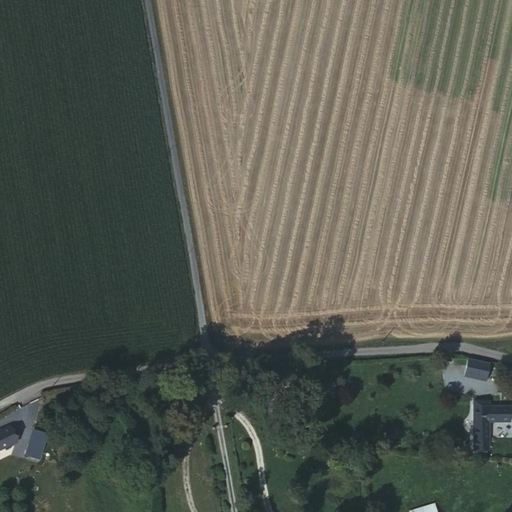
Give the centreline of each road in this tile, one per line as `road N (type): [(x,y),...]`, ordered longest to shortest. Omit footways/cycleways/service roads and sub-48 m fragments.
road 1 (unclassified): [(145,0),(207,359)]
road 2 (unclassified): [(511,357),(465,345),(207,359)]
road 3 (unclassified): [(207,359),(45,380),(0,404)]
